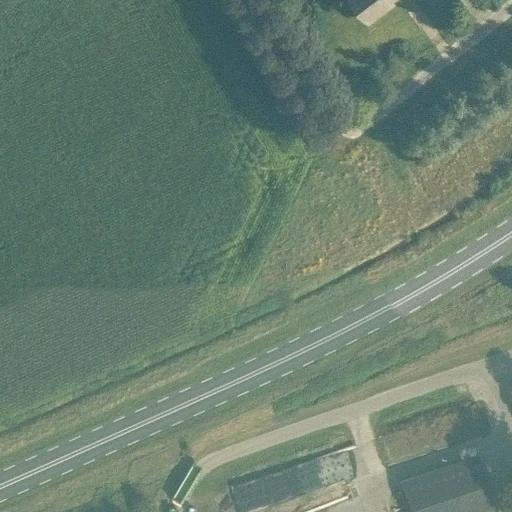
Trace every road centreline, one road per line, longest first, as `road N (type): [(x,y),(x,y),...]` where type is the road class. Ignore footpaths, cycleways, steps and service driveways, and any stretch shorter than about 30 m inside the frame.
road 1 (primary): [(0,487),(364,321),(511,232)]
road 2 (unclassified): [(511,360),(198,467),(176,511)]
road 3 (unclassified): [(258,0),(326,112),(356,125),(511,6)]
